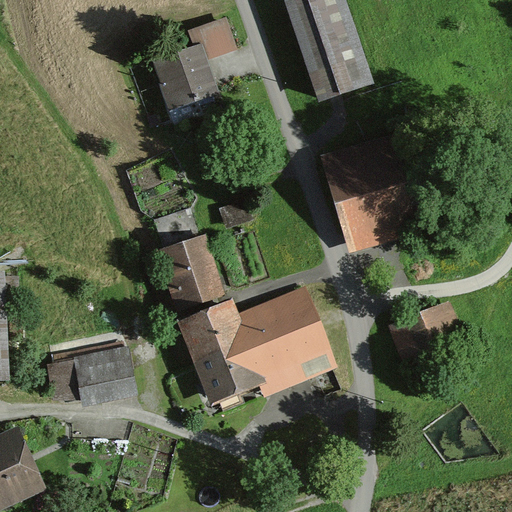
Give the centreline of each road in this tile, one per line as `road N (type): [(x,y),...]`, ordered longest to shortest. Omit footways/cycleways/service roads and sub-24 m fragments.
road 1 (unclassified): [(249,0),(359,301),(372,404),(364,511)]
road 2 (unknown): [(372,404),(271,414),(211,433),(101,405),(0,411)]
